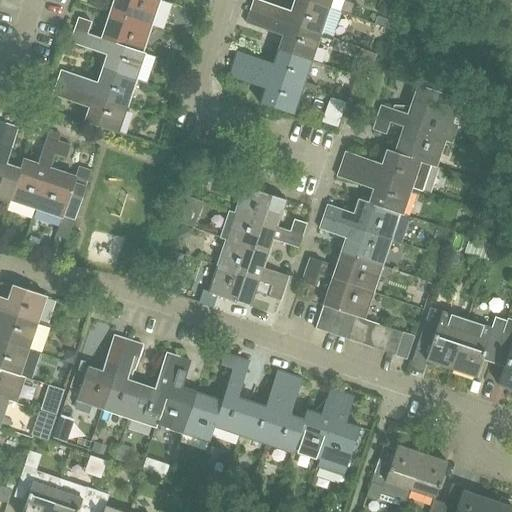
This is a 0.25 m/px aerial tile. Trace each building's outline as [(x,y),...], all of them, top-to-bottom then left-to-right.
[(155,0),(112,0),(108,12),(147,25),(155,0)] [(260,0),(252,0),(249,11),(318,34),(330,38),(339,11),(338,11),(304,0),(292,0),(289,10),(260,0)] [(341,0),(304,0),(338,11),(341,0)] [(309,61),(318,34),(249,11),(245,23),(280,35),(276,49),(309,61)] [(108,12),(99,38),(139,52),(147,25),(108,12)] [(388,21),(385,20),(375,16),(372,25),(385,29),(388,21)] [(77,17),(73,29),(85,33),(89,21),(77,17)] [(73,29),(69,41),(104,53),(100,67),(132,78),(146,83),(155,57),(139,52),(99,38),(85,33),(73,29)] [(309,61),(276,49),(271,63),(235,51),(231,63),(300,86),(309,61)] [(257,102),(291,114),(300,86),(231,63),(226,76),(262,88),(257,102)] [(59,69),(55,82),(123,105),(132,78),(99,67),(95,81),(59,69)] [(86,106),(81,121),(114,132),(123,105),(55,82),(51,95),(86,106)] [(380,105),(376,117),(388,122),(402,126),(443,140),(450,143),(456,126),(449,123),(457,98),(417,84),(407,114),(380,105)] [(384,134),(388,122),(376,117),(372,129),(384,134)] [(3,122),(0,131),(0,198),(7,200),(7,198),(17,167),(4,163),(16,127),(3,122)] [(434,167),(443,140),(402,126),(393,152),(418,161),(430,165),(434,167)] [(20,157),(17,167),(7,198),(34,207),(47,167),(52,154),(56,140),(44,136),(35,162),(20,157)] [(56,140),(52,154),(65,158),(69,144),(56,140)] [(491,144),(488,143),(482,142),(479,153),(488,155),(491,144)] [(418,161),(393,152),(386,149),(381,164),(344,151),(340,164),(409,187),(421,191),(430,165),(418,161)] [(400,214),(409,187),(340,164),(335,176),(372,189),(367,202),(397,213),(400,214)] [(73,175),(47,167),(34,207),(61,216),(55,236),(66,239),(72,220),(89,170),(77,165),(73,175)] [(274,227),(283,200),(242,186),(233,213),(274,227)] [(501,189),(490,190),(492,205),(502,204),(501,189)] [(352,213),(338,208),(334,221),(348,225),(388,239),(397,213),(367,202),(357,199),(352,213)] [(338,208),(326,204),(322,217),(334,221),(338,208)] [(224,239),(265,252),(269,239),(296,248),(300,236),(288,231),(274,227),(233,213),(228,211),(219,237),(224,239)] [(500,222),(508,229),(511,225),(511,215),(508,212),(500,222)] [(330,233),(334,221),(322,217),(318,229),(330,233)] [(292,219),(288,231),(300,236),(304,223),(292,219)] [(379,265),(388,239),(348,225),(334,221),(330,233),(343,238),(339,252),(379,265)] [(215,266),(270,284),(282,288),(286,276),(260,268),(265,252),(224,239),(215,266)] [(379,265),(339,252),(330,278),(370,292),(379,265)] [(320,261),(308,257),(304,269),(316,273),(320,261)] [(202,291),(197,303),(212,308),(216,295),(247,306),(252,291),(266,296),(270,284),(215,266),(206,292),(202,291)] [(312,286),(316,273),(304,269),(300,282),(312,286)] [(156,289),(166,292),(171,277),(161,274),(156,289)] [(343,312),(354,316),(361,318),(370,292),(330,278),(321,304),(331,308),(343,312)] [(0,297),(0,310),(33,322),(42,295),(9,284),(4,299),(0,297)] [(278,300),(282,288),(270,284),(266,296),(278,300)] [(322,332),(331,308),(321,304),(312,329),(322,332)] [(447,368),(459,332),(464,320),(427,307),(416,338),(428,342),(422,359),(447,368)] [(322,332),(334,336),(343,312),(331,308),(322,332)] [(0,339),(24,348),(33,322),(0,310),(0,339)] [(334,336),(345,340),(354,316),(343,312),(334,336)] [(365,319),(361,318),(354,316),(345,340),(357,344),(365,319)] [(464,320),(459,332),(447,368),(471,376),(477,358),(490,363),(500,332),(504,322),(494,318),(490,329),(464,320)] [(495,384),(511,389),(511,320),(505,318),(504,322),(500,332),(490,363),(501,367),(495,384)] [(357,344),(369,347),(377,323),(365,319),(357,344)] [(369,347),(380,351),(388,327),(377,323),(369,347)] [(380,351),(391,355),(400,331),(388,327),(380,351)] [(400,331),(391,355),(403,359),(412,335),(400,331)] [(73,399),(100,408),(123,341),(110,336),(99,371),(84,366),(81,374),(75,372),(70,387),(76,389),(73,399)] [(0,368),(14,374),(15,374),(24,348),(0,339),(0,368)] [(123,341),(100,408),(126,417),(137,385),(123,380),(126,370),(131,371),(140,346),(123,341)] [(229,370),(235,355),(222,351),(217,366),(229,370)] [(151,390),(137,385),(126,417),(153,426),(154,423),(176,358),(163,353),(151,390)] [(229,370),(218,402),(219,402),(212,425),(213,425),(237,434),(249,401),(235,397),(247,359),(235,355),(229,370)] [(180,432),(193,393),(178,388),(187,362),(176,358),(154,423),(180,432)] [(0,397),(5,399),(14,402),(22,377),(15,374),(14,374),(0,368),(0,397)] [(237,434),(263,442),(287,374),(275,369),(262,406),(249,401),(237,434)] [(299,378),(287,374),(263,442),(291,452),(292,450),(301,419),(287,414),(299,378)] [(317,458),(331,417),(340,392),(329,389),(326,400),(325,399),(324,401),(312,411),(304,408),(301,419),(292,450),(317,458)] [(353,397),(340,392),(331,417),(317,458),(314,466),(342,476),(344,468),(358,427),(344,422),(349,408),(353,397)] [(219,402),(218,402),(193,393),(180,432),(207,441),(213,425),(212,425),(219,402)] [(133,448),(119,443),(114,459),(128,464),(133,448)] [(392,450),(380,446),(361,502),(373,506),(379,503),(399,510),(406,490),(418,453),(394,445),(392,450)] [(444,462),(418,453),(406,490),(431,498),(444,462)] [(46,511),(54,489),(57,479),(33,470),(33,469),(21,465),(11,495),(23,500),(18,511),(46,511)] [(54,489),(46,511),(75,511),(78,511),(87,511),(95,490),(83,485),(82,487),(57,479),(54,489)] [(0,486),(0,500),(6,502),(10,490),(0,486)] [(95,490),(87,511),(122,511),(102,505),(106,493),(95,490)] [(440,511),(439,511),(480,511),(485,500),(459,491),(451,511),(440,511)] [(485,500),(480,511),(508,511),(510,509),(509,508),(511,503),(498,499),(496,504),(485,500)]
